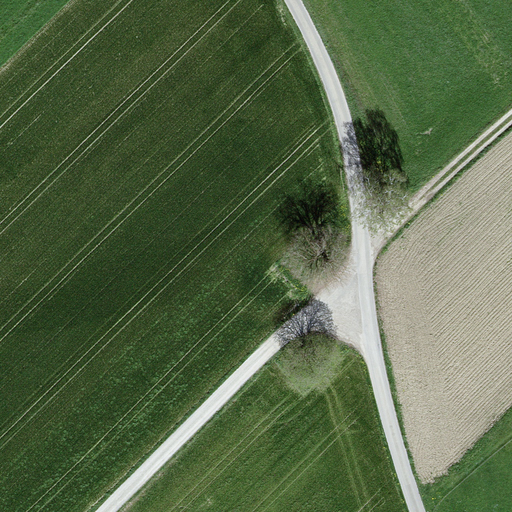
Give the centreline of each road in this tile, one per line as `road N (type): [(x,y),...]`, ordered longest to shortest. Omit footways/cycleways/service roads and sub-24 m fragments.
road 1 (track): [(114,511),(511,113)]
road 2 (unclassified): [(416,511),(372,382),(369,263),(339,96),(293,0)]
